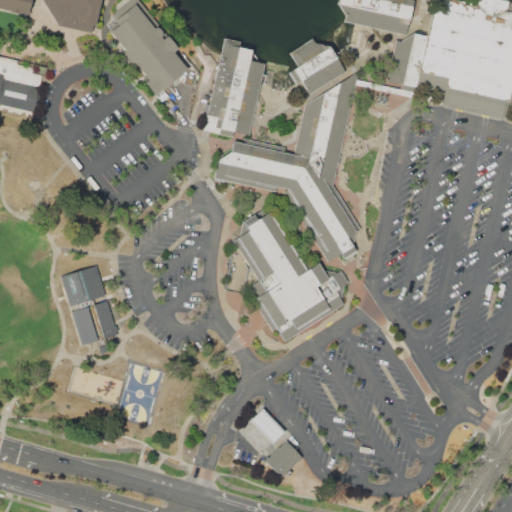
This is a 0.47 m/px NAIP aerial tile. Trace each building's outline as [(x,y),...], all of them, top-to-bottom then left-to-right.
[(0,0),(0,8),(28,15),(31,0),(42,0),(59,25),(92,33),(100,0),(0,0)] [(110,31),(112,29),(108,24),(113,19),(110,15),(116,10),(116,5),(122,0),(138,0),(156,22),(151,26),(153,28),(155,27),(157,27),(159,28),(160,30),(161,32),(162,35),(160,36),(162,39),(167,35),(177,48),(172,52),(186,69),(154,95),(144,83),(148,79),(137,65),(133,68),(118,49),(122,46),(110,31)] [(411,0),(413,2),(405,35),(354,23),(343,21),(345,15),(337,3),(337,0),(411,0)] [(401,84),(444,94),(441,105),(502,119),(505,106),(511,107),(511,14),(505,13),(507,2),(497,0),(472,0),(471,5),(448,0),(434,0),(426,37),(413,34),(401,84)] [(223,38),(239,41),(239,45),(252,48),(251,52),(249,59),(257,61),(264,62),(263,69),(262,74),(249,135),(234,131),(233,137),(204,130),(220,56),(223,38)] [(344,70),(308,93),(300,79),(295,83),(292,79),(289,73),(298,67),(289,53),(311,39),(314,45),(328,46),(334,55),(344,70)] [(0,55),(47,66),(45,77),(41,76),(32,117),(0,109),(0,55)] [(352,74),(357,75),(334,182),(329,181),(359,231),(346,238),(353,250),(328,265),(284,191),(276,189),(275,194),(213,181),(218,160),(220,150),(232,142),(292,155),(304,103),(352,74)] [(233,241),(247,232),(242,223),(252,217),(255,221),(268,213),(305,271),(317,263),(322,271),(335,274),(340,271),(348,284),(343,287),(341,301),(344,306),(284,344),(275,329),(271,332),(252,301),(256,298),(249,286),(258,281),(233,241)] [(59,275),(96,264),(105,295),(68,306),(59,275)] [(70,311),(105,300),(106,303),(113,325),(115,324),(117,330),(115,330),(116,334),(81,345),(70,311)] [(262,408),(285,433),(273,444),(250,419),(262,408)] [(265,460),(285,440),(301,457),(281,477),(265,460)]
